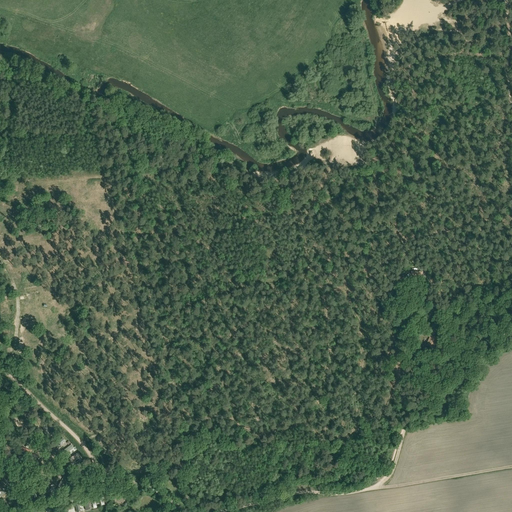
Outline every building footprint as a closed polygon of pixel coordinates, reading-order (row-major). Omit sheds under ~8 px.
[(419,272),(412,272),(412,277),(413,277),(413,281),(417,281),(417,277),(422,277),(422,272),(420,272),(419,272)] [(450,334),(456,337),(459,330),(452,328),(450,334)] [(431,336),(427,345),(433,347),(436,338),(431,336)] [(59,406),(59,395),(56,395),(56,396),(51,396),(51,395),(47,395),(47,406),(51,406),(56,406),(59,406)] [(134,464),(133,472),(143,473),(143,465),(134,464)] [(0,480),(0,497),(11,488),(3,478),(0,480)] [(44,490),(37,491),(38,499),(46,497),(44,490)] [(84,505),(86,511),(98,508),(95,498),(83,501),(84,504),(79,505),(80,506),(84,505)]
